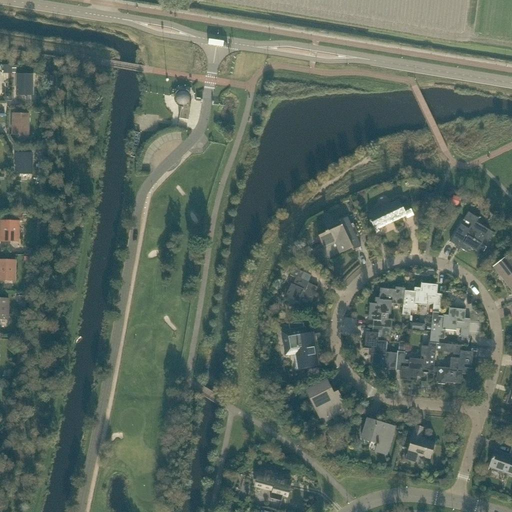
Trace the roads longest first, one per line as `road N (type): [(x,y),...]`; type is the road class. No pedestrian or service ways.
road 1 (unclassified): [(80,511),(139,198),(200,129),(216,40)]
road 2 (residential): [(481,412),(496,356),(487,301),(457,273),(425,261),(366,275),(336,319),(333,340),(337,359),(370,392),(426,405)]
road 3 (track): [(231,411),(251,281),(302,204),(379,155),(446,174)]
road 4 (tertiary): [(511,84),(357,57)]
road 5 (tertiary): [(130,20),(4,0)]
